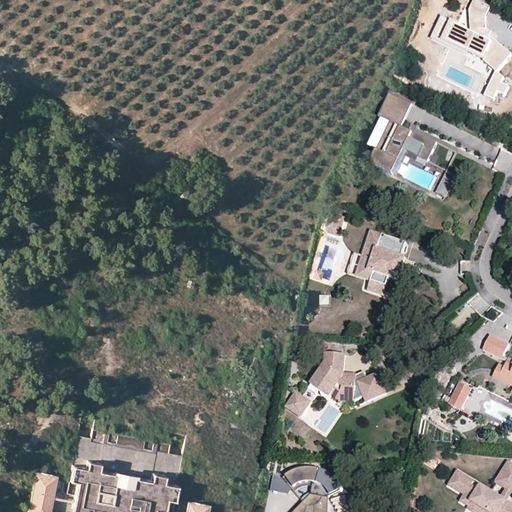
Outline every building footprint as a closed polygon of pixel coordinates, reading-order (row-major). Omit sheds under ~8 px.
[(455,35),(448,48),(459,54),(463,47),(468,47),(470,51),(485,59),(484,61),(498,73),(511,56),(511,54),(496,41),(488,37),(480,33),(480,31),(487,30),(487,25),(487,19),(471,20),(472,34),(455,35)] [(498,92),(502,84),(494,80),(487,97),(494,100),(495,99),(489,96),(489,94),(491,89),(498,92)] [(510,87),(502,84),(498,92),(506,96),(510,87)] [(495,99),(498,92),(491,89),(489,94),(489,96),(495,99)] [(396,125),(382,153),(378,151),(371,164),(393,175),(400,162),(405,151),(410,154),(429,163),(438,144),(415,132),(414,133),(403,127),(414,105),(391,94),(380,117),(391,123),(396,125)] [(391,123),(378,151),(382,153),(396,125),(391,123)] [(404,165),(410,154),(405,151),(400,162),(404,165)] [(461,178),(449,171),(438,193),(446,198),(450,193),(458,183),(461,178)] [(346,219),(328,213),(322,231),(340,237),(346,219)] [(403,272),(406,264),(401,262),(403,258),(407,243),(371,232),(360,269),(375,273),(373,283),(371,288),(386,293),(391,278),(401,281),(403,272)] [(359,266),(361,255),(354,254),(353,265),(359,266)] [(462,272),(471,270),(469,260),(460,262),(462,272)] [(373,283),(375,273),(360,269),(357,278),(373,283)] [(321,272),(314,270),(312,277),(319,279),(321,272)] [(386,293),(371,288),(369,294),(385,298),(386,293)] [(482,315),(491,306),(473,290),(446,320),(457,330),(476,310),(482,315)] [(330,298),(320,298),(321,307),(330,306),(330,298)] [(509,359),(504,357),(510,345),(491,336),(484,350),(508,362),(509,359)] [(325,354),(324,366),(313,382),(323,388),(321,391),(330,397),(332,395),(339,400),(354,401),(364,396),(366,402),(385,393),(381,382),(377,374),(367,378),(364,372),(358,374),(350,378),(343,377),(343,374),(345,355),(325,354)] [(511,360),(509,359),(508,362),(505,368),(502,374),(511,378),(511,360)] [(511,378),(502,374),(505,368),(499,365),(494,375),(511,384),(511,378)] [(323,388),(313,382),(312,385),(321,391),(323,388)] [(462,411),(473,389),(459,383),(448,405),(462,411)] [(294,412),(304,398),(297,393),(287,407),(294,412)] [(311,403),(304,398),(294,412),(301,418),(311,403)] [(94,511),(109,511),(110,508),(126,511),(207,511),(209,505),(188,501),(187,502),(175,499),(183,457),(169,454),(171,445),(93,430),(92,439),(78,436),(70,479),(57,477),(57,476),(36,471),(26,511),(49,511),(50,511),(56,511),(70,511),(72,508),(94,511)] [(511,463),(498,483),(509,490),(511,491),(511,463)] [(290,474),(283,479),(292,489),(296,486),(302,483),(309,483),(314,483),(313,495),(294,511),(347,511),(349,508),(348,501),(346,493),(342,486),(337,480),(324,472),(315,469),(306,469),(297,470),(290,474)] [(511,511),(511,504),(508,502),(503,499),(483,487),(480,490),(473,486),(475,482),(459,472),(453,482),(464,489),(461,493),(466,496),(462,503),(470,508),(472,505),(484,511),(511,511)] [(289,492),(292,489),(283,479),(272,476),(270,490),(286,493),(289,492)] [(464,489),(453,482),(450,486),(461,493),(464,489)] [(511,496),(511,491),(509,490),(503,499),(508,502),(511,496)]
